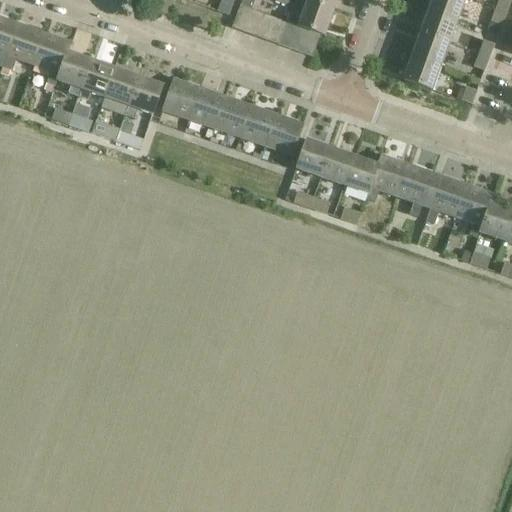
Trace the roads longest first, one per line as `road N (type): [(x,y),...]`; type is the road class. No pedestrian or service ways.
road 1 (residential): [(95,16),(345,101)]
road 2 (residential): [(345,101),(511,160)]
